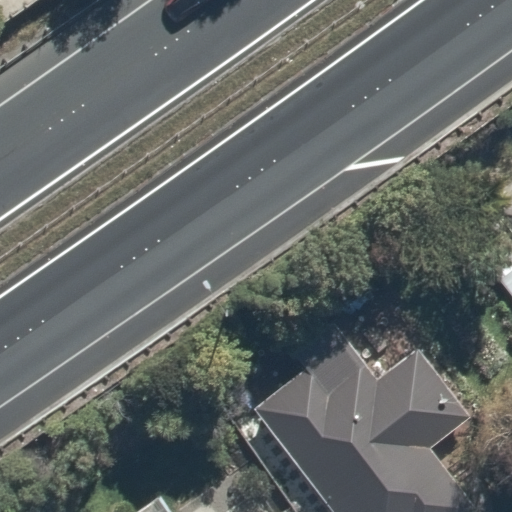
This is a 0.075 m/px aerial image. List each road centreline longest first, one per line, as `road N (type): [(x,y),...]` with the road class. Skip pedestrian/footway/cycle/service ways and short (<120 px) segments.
road 1 (trunk): [(501,0),(0,348)]
road 2 (trunk): [(0,163),(234,0)]
